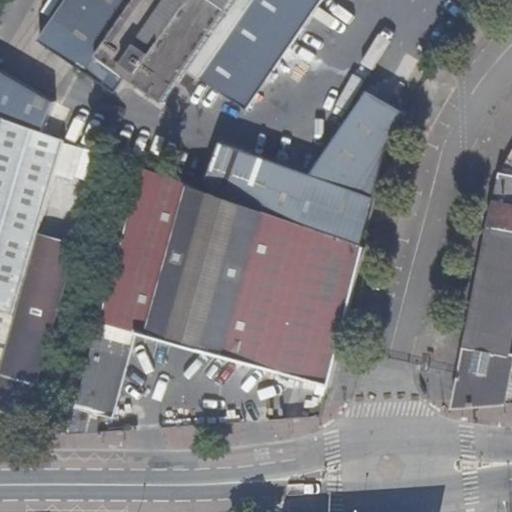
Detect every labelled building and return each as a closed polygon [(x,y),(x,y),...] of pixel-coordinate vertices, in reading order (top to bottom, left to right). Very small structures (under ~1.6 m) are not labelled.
[(91,59),(131,0),(57,0),(28,43),(71,74),(78,67),(111,93),(119,81),(91,59)] [(131,0),(91,59),(119,81),(157,107),(181,72),(231,0),(131,0)] [(231,0),(181,72),(195,82),(250,0),(231,0)] [(63,137),(2,114),(0,118),(0,303),(15,307),(36,231),(54,171),(63,137)] [(511,123),(509,123),(498,176),(500,172),(511,152),(511,123)] [(82,144),(63,137),(54,171),(72,177),(82,144)] [(511,152),(500,172),(511,174),(511,152)] [(176,177),(141,165),(119,245),(155,256),(176,177)] [(498,176),(457,380),(452,407),(504,403),(511,363),(511,354),(508,354),(511,333),(511,174),(500,172),(498,176)] [(133,332),(329,386),(364,245),(355,242),(176,177),(155,256),(119,245),(68,434),(86,432),(93,413),(109,416),(133,332)] [(364,245),(367,231),(358,228),(355,242),(364,245)] [(36,231),(15,307),(14,311),(13,317),(10,326),(0,361),(0,405),(29,413),(30,409),(76,243),(36,231)] [(15,307),(0,303),(0,361),(10,326),(13,317),(14,311),(15,307)]
